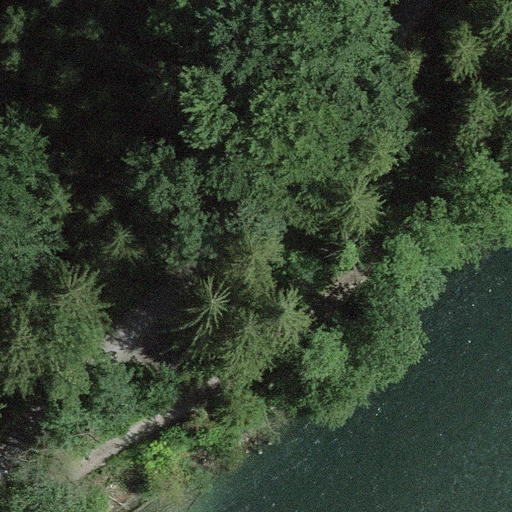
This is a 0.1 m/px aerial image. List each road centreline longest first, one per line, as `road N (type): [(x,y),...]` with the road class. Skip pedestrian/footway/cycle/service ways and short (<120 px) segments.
road 1 (track): [(431,0),(272,197),(38,396),(0,438)]
road 2 (unknown): [(511,85),(194,402),(96,511)]
